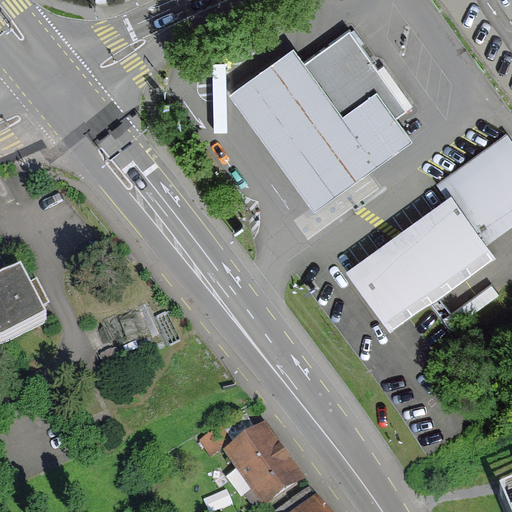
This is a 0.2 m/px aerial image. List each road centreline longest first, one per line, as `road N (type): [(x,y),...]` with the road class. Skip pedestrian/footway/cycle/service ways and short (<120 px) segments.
road 1 (primary): [(383,511),(62,88)]
road 2 (unclassified): [(62,88),(217,0)]
